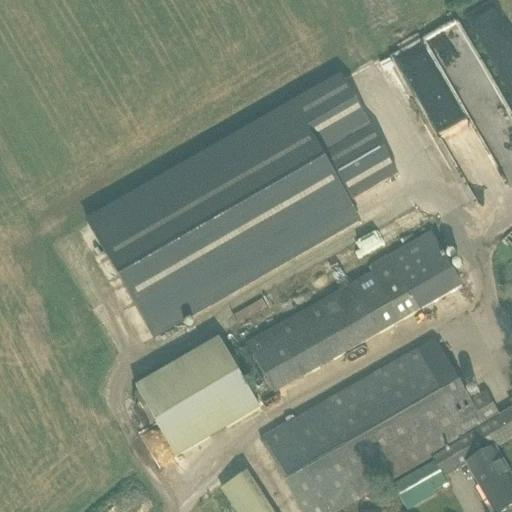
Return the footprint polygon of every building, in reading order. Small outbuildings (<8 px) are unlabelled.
[(511,1),(511,0),(490,0),(462,16),(482,51),(448,47),(462,39),(464,27),(460,20),(396,55),(410,82),(420,76),(421,66),(439,68),(445,80),(449,80),(455,92),(471,94),(481,95),(492,89),(494,70),(511,101),(511,1)] [(341,76),(85,223),(155,343),(362,223),(351,204),(399,177),(341,76)] [(245,344),(276,398),(464,290),(432,235),(245,344)] [(352,254),(332,264),(337,273),(357,264),(352,254)] [(136,389),(177,460),(260,411),(219,340),(136,389)] [(260,442),(300,511),(342,511),(432,461),(434,464),(394,487),(408,511),(436,496),(434,493),(447,486),(444,480),(469,465),(495,511),(507,511),(511,509),(511,480),(494,450),(511,439),(511,399),(508,402),(511,409),(500,417),(486,392),(470,401),(436,341),(260,442)] [(277,511),(253,472),(222,491),(235,511),(277,511)]
